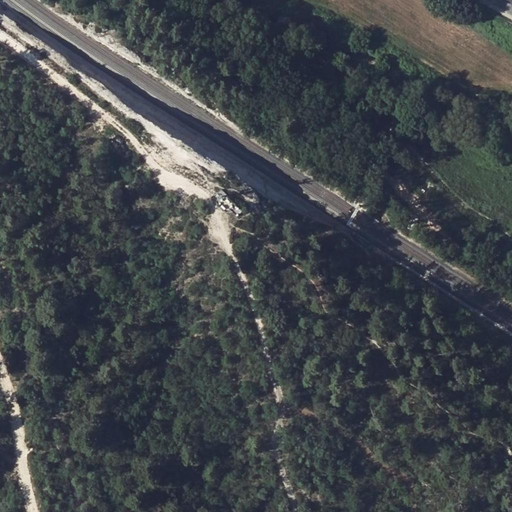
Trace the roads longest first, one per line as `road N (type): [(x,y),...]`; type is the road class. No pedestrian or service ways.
road 1 (track): [(294,511),(273,443),(279,406),(247,274),(200,183),(151,160),(116,122),(0,33)]
road 2 (track): [(511,277),(430,223),(296,82),(165,0)]
road 3 (track): [(278,402),(356,437),(409,485),(413,511)]
